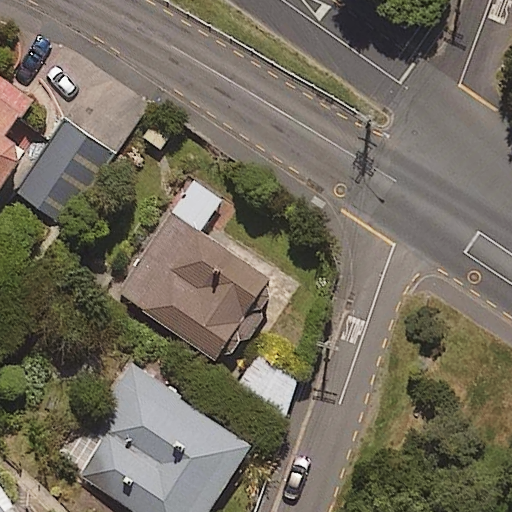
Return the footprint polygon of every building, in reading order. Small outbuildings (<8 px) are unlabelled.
[(33,95),(0,73),(0,188),(32,140),(12,128),(33,95)] [(114,147),(70,117),(33,170),(40,174),(24,197),(61,222),(114,147)] [(222,198),(194,178),(118,289),(216,356),(235,328),(249,338),(264,315),(250,305),(272,273),(203,226),(222,198)] [(304,376),(260,349),(239,384),(283,410),(304,376)] [(72,470),(138,511),(208,511),(254,440),(183,396),(188,388),(134,353),(107,396),(115,401),(72,470)] [(0,511),(22,511),(0,479),(0,511)]
